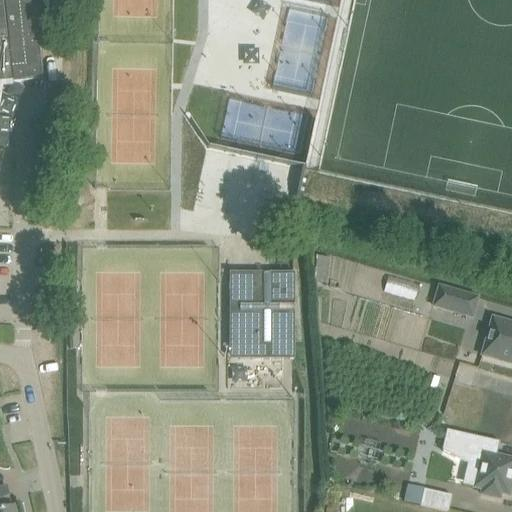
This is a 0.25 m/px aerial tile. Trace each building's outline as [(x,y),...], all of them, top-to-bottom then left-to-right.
[(0,0),(0,49),(4,49),(8,82),(13,81),(13,83),(32,81),(33,88),(42,87),(42,80),(43,80),(34,0),(0,0)] [(0,84),(8,84),(4,49),(0,49),(0,84)] [(246,342),(251,345),(293,345),(293,274),(239,274),(239,306),(251,306),(251,313),(246,316),(241,321),(239,332),(241,337),(246,342)] [(472,318),(477,299),(440,288),(434,307),(472,318)] [(511,324),(492,319),(482,356),(511,365),(511,324)] [(433,377),(430,388),(437,390),(440,379),(433,377)] [(509,496),(511,484),(511,459),(496,456),(499,443),(446,431),(442,450),(478,471),(474,489),(482,490),(481,496),(500,500),(501,495),(509,496)] [(446,511),(448,511),(452,496),(407,487),(404,502),(446,511)]
